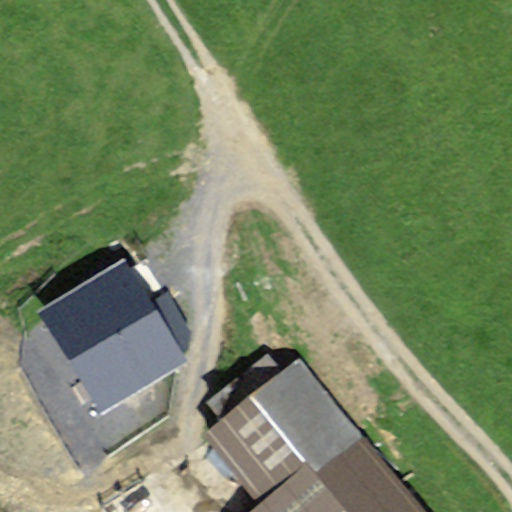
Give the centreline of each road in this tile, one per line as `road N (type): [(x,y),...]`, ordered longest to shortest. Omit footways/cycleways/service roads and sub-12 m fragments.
road 1 (track): [(158,0),(221,118),(511,471)]
road 2 (track): [(236,137),(212,207),(201,277),(205,336),(185,434)]
road 3 (track): [(231,153),(152,169),(75,205),(0,258)]
